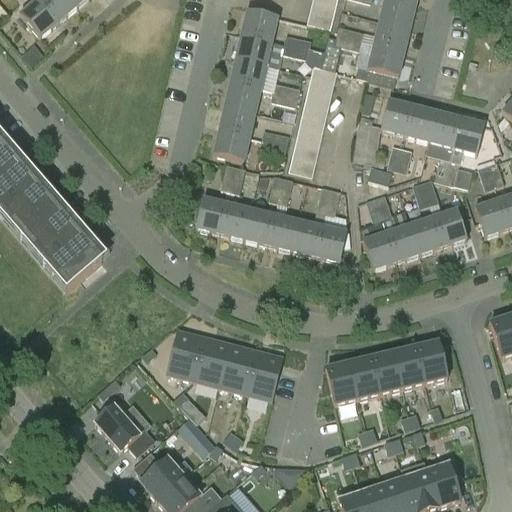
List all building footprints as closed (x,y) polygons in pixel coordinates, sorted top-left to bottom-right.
[(40,0),(37,4),(58,28),(77,12),(67,0),(40,0)] [(67,0),(77,12),(90,0),(67,0)] [(337,0),(313,0),(312,6),(335,12),(337,0)] [(370,11),(372,1),(367,0),(346,0),(345,5),(370,11)] [(384,0),(383,4),(415,12),(417,0),(384,0)] [(39,44),(58,28),(37,4),(18,20),(27,30),(39,44)] [(415,12),(383,4),(378,28),(409,35),(415,12)] [(335,12),(312,6),(309,19),(332,24),(335,12)] [(277,23),(246,16),(240,40),(271,47),(277,23)] [(329,35),(332,24),(309,19),(306,30),(329,35)] [(409,35),(378,28),(372,52),(403,59),(409,35)] [(337,33),(335,43),(360,49),(362,39),(337,33)] [(235,63),(266,70),(271,47),(240,40),(235,63)] [(285,42),(283,51),(308,57),(309,53),(310,48),(285,42)] [(334,47),(327,45),(320,74),(335,77),(340,54),(358,58),(360,49),(335,43),(334,47)] [(306,66),(308,57),(283,51),(281,60),(306,66)] [(397,83),(403,59),(372,52),(366,75),(397,83)] [(320,74),(324,57),(309,53),(308,57),(306,66),(312,72),(320,74)] [(229,87),(261,94),(266,70),(235,63),(229,87)] [(336,78),(335,77),(320,74),(312,72),(309,84),(333,90),(336,78)] [(363,87),(366,88),(391,94),(394,82),(367,76),(366,76),(364,85),(363,87)] [(333,90),(309,84),(306,96),(330,101),(333,90)] [(261,94),(229,87),(224,110),(255,117),(261,94)] [(274,89),(271,98),(296,104),(299,95),(274,89)] [(330,101),(306,96),(304,107),(327,113),(330,101)] [(294,113),(296,104),(271,98),(269,107),(294,113)] [(511,104),(500,118),(506,123),(511,128),(511,104)] [(380,137),(403,143),(411,112),(387,106),(385,113),(380,137)] [(304,107),(302,115),(301,119),(325,125),(327,113),(304,107)] [(255,117),(224,110),(218,133),(250,140),(255,117)] [(403,143),(427,148),(435,118),(411,112),(403,143)] [(435,118),(427,148),(450,154),(458,123),(435,118)] [(325,125),(301,119),(298,131),(322,137),(325,125)] [(457,169),(457,170),(459,170),(462,157),(476,160),(483,130),(458,123),(450,154),(448,167),(457,169)] [(298,131),(297,136),(294,146),(318,152),(322,137),(298,131)] [(212,160),(243,168),(250,140),(218,133),(212,160)] [(374,166),(374,133),(357,133),(357,166),(374,166)] [(262,137),(260,146),(285,152),(287,142),(262,137)] [(258,155),(276,159),(283,160),(285,152),(260,146),(258,155)] [(294,146),(292,158),(291,162),(315,168),(318,152),(294,146)] [(0,223),(65,299),(72,292),(101,268),(98,264),(102,260),(95,252),(91,255),(0,150),(0,223)] [(386,174),(395,176),(400,154),(391,152),(386,174)] [(409,156),(400,154),(395,176),(404,178),(409,156)] [(291,162),(290,166),(287,178),(311,183),(315,168),(291,162)] [(433,187),(442,189),(448,167),(439,165),(433,187)] [(495,165),(485,168),(493,191),(502,188),(495,165)] [(451,191),(457,170),(457,169),(448,167),(442,189),(451,191)] [(482,194),(493,191),(485,168),(475,171),(482,194)] [(221,195),(230,198),(235,174),(226,171),(221,195)] [(244,176),(235,174),(230,198),(238,200),(244,176)] [(389,181),(368,175),(365,188),(385,194),(389,181)] [(267,206),(277,209),(283,185),(273,182),(267,206)] [(292,187),(283,185),(277,209),(286,211),(292,187)] [(428,211),(437,208),(430,186),(420,189),(428,211)] [(428,211),(420,189),(411,192),(418,214),(428,211)] [(316,218),(325,220),(331,196),(321,194),(316,218)] [(340,198),(331,196),(325,220),(335,222),(340,198)] [(511,200),(498,205),(508,235),(511,233),(511,200)] [(384,201),(374,204),(382,227),(391,224),(384,201)] [(195,234),(219,240),(227,209),(202,203),(195,234)] [(374,204),(365,207),(372,230),(382,227),(374,204)] [(484,243),(508,235),(498,205),(473,213),(484,243)] [(441,221),(437,208),(428,211),(432,224),(442,253),(466,245),(456,216),(441,221)] [(250,215),(227,209),(219,240),(243,246),(250,215)] [(243,246),(267,251),(274,221),(250,215),(243,246)] [(391,224),(382,227),(386,239),(396,269),(419,261),(409,231),(406,232),(402,220),(391,224)] [(298,226),(274,221),(267,251),(291,257),(298,226)] [(442,253),(432,224),(410,231),(409,231),(419,261),(442,253)] [(291,257),(315,263),(322,232),(298,226),(291,257)] [(347,238),(322,232),(315,263),(339,269),(347,238)] [(396,269),(386,239),(361,247),(371,277),(396,269)] [(511,361),(511,324),(511,321),(488,328),(500,365),(511,361)] [(192,388),(204,343),(177,336),(166,381),(192,388)] [(204,343),(192,388),(218,394),(229,350),(204,343)] [(437,347),(414,353),(423,390),(446,385),(437,347)] [(229,350),(218,394),(243,401),(255,356),(229,350)] [(414,353),(392,358),(401,396),(423,390),(414,353)] [(146,369),(155,361),(150,354),(141,362),(146,369)] [(255,356),(243,401),(270,408),(280,369),(282,363),(255,356)] [(401,396),(392,358),(370,363),(379,401),(401,396)] [(370,363),(347,369),(357,406),(379,401),(370,363)] [(347,369),(324,374),(333,412),(357,406),(347,369)] [(102,407),(111,399),(119,392),(113,386),(106,392),(97,400),(102,407)] [(187,404),(181,398),(172,406),(178,412),(187,404)] [(119,459),(139,442),(113,413),(94,430),(119,459)] [(433,427),(441,424),(437,413),(429,416),(433,427)] [(188,423),(196,431),(204,423),(197,415),(188,423)] [(415,420),(407,423),(411,434),(419,432),(415,420)] [(411,434),(407,423),(400,425),(403,437),(411,434)] [(368,449),(376,446),(372,435),(364,437),(368,449)] [(368,449),(364,437),(356,440),(360,451),(368,449)] [(424,449),(420,437),(412,440),(416,452),(424,449)] [(229,452),(236,443),(229,438),(222,448),(229,452)] [(236,443),(229,452),(235,457),(242,447),(236,443)] [(391,447),(394,459),(402,456),(398,445),(391,447)] [(204,466),(208,462),(214,454),(208,447),(196,457),(204,466)] [(394,459),(391,447),(383,450),(387,461),(394,459)] [(215,466),(222,456),(215,452),(214,454),(208,462),(215,466)] [(359,470),(355,459),(347,461),(351,473),(359,470)] [(351,473),(347,461),(340,464),(344,475),(351,473)] [(183,483),(166,465),(139,489),(155,507),(183,483)] [(436,511),(425,477),(426,477),(423,468),(399,476),(402,485),(403,485),(412,511),(436,511)] [(259,470),(250,478),(256,485),(265,476),(259,470)] [(447,470),(426,477),(425,477),(436,511),(443,511),(460,507),(447,470)] [(274,481),(288,498),(306,475),(274,474),(274,481)] [(188,511),(199,502),(183,483),(155,507),(159,511),(188,511)] [(402,485),(382,492),(388,511),(412,511),(403,485),(402,485)] [(388,511),(382,492),(360,499),(364,511),(388,511)] [(364,511),(360,499),(337,507),(339,511),(364,511)] [(236,511),(226,500),(211,511),(236,511)]
